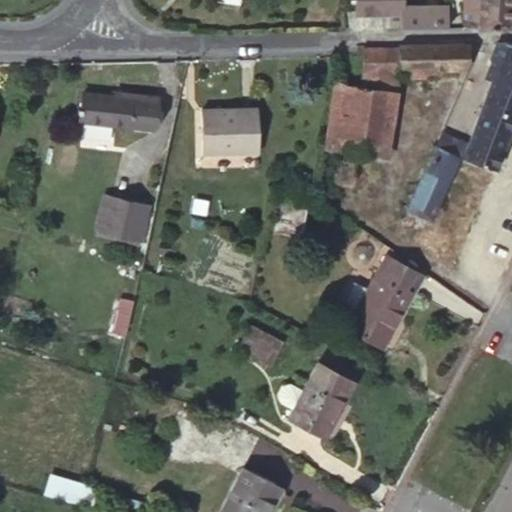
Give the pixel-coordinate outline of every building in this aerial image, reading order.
[(240,0),(224,0),(222,10),(237,14),(240,0)] [(402,12),(402,4),(402,0),(356,0),(356,8),(402,12)] [(459,0),(457,31),(505,35),(509,0),(459,0)] [(402,12),(400,30),(443,30),(445,7),(402,4),(402,12)] [(511,49),(493,45),(486,66),(482,78),(460,136),(445,132),(438,151),(453,158),(486,170),(511,100),(511,49)] [(486,45),(481,45),(474,62),(486,66),(493,45),(486,45)] [(399,46),(362,46),(357,85),(364,86),(385,89),(394,90),(396,73),(399,46)] [(445,78),(448,46),(399,46),(396,73),(445,78)] [(474,62),(470,74),(482,78),(486,66),(474,62)] [(332,82),(318,178),(351,181),(354,155),(364,86),(357,85),(332,82)] [(147,129),(152,87),(118,85),(117,93),(74,89),(74,99),(66,98),(64,114),(72,114),(70,124),(147,129)] [(385,89),(364,86),(354,155),(376,158),(385,89)] [(252,106),(191,108),(193,151),(254,147),(252,106)] [(436,128),(429,148),(438,151),(445,132),(436,128)] [(429,222),(453,158),(429,148),(401,225),(419,232),(423,221),(429,222)] [(132,209),(108,199),(98,227),(123,236),(132,209)] [(310,217),(282,205),(267,237),(294,250),(310,217)] [(425,281),(390,261),(350,332),(378,350),(394,321),(401,323),(425,281)] [(137,294),(122,290),(112,327),(128,331),(137,294)] [(288,343),(253,325),(243,346),(277,363),(288,343)] [(288,421),(323,441),(354,389),(319,369),(303,396),(293,413),(288,421)] [(281,400),(283,407),(293,413),(303,396),(293,389),(286,391),(281,400)] [(244,462),(211,511),(263,511),(280,485),(244,462)] [(86,508),(91,486),(51,475),(45,496),(86,508)] [(86,508),(98,511),(170,511),(171,510),(91,486),(86,508)]
